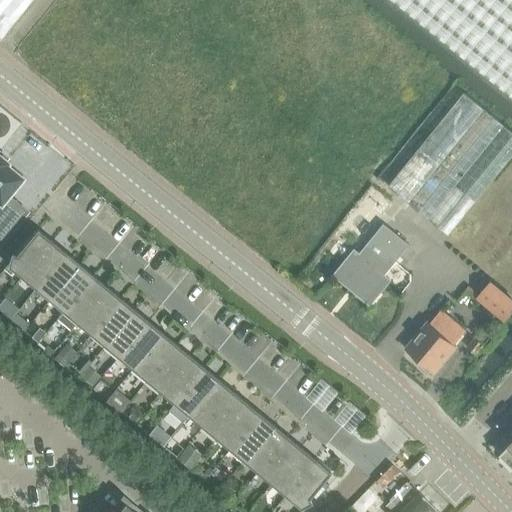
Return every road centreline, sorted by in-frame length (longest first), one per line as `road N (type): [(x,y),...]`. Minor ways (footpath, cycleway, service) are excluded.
road 1 (tertiary): [(417,415),(0,75)]
road 2 (residential): [(54,214),(368,463)]
road 3 (residential): [(0,382),(106,481)]
